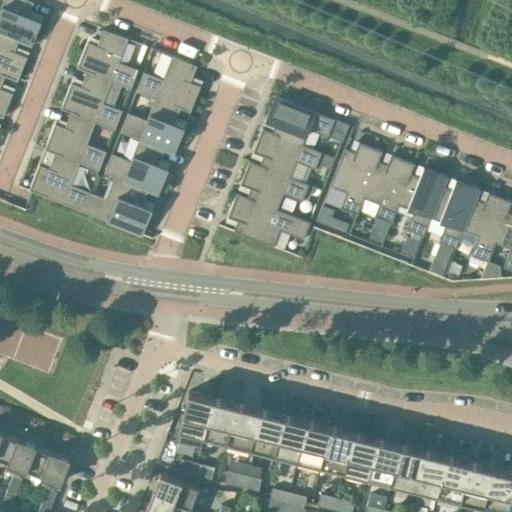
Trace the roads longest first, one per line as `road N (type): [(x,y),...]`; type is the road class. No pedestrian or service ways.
road 1 (residential): [(153,353),(385,413),(444,412),(511,426)]
road 2 (tertiary): [(511,309),(162,276)]
road 3 (tertiary): [(163,295),(511,329)]
road 4 (residential): [(241,58),(511,166)]
road 5 (residential): [(160,262),(241,58)]
road 6 (residential): [(0,182),(73,0)]
road 7 (residential): [(89,511),(153,353)]
road 8 (tertiary): [(0,252),(163,295)]
road 9 (tertiary): [(162,276),(0,233)]
road 10 (residential): [(92,0),(241,58)]
